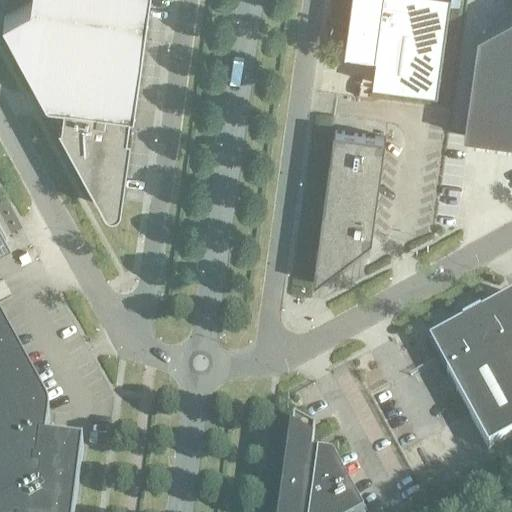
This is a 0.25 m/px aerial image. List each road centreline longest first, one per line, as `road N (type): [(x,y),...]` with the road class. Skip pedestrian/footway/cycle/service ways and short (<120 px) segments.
road 1 (unclassified): [(200,363),(250,0)]
road 2 (unclassified): [(276,362),(270,295),(312,0)]
road 3 (unclassified): [(125,343),(143,313),(187,0)]
road 4 (unclassified): [(276,362),(511,234)]
road 5 (unclassified): [(125,343),(0,116)]
road 6 (unclassified): [(178,511),(200,363)]
